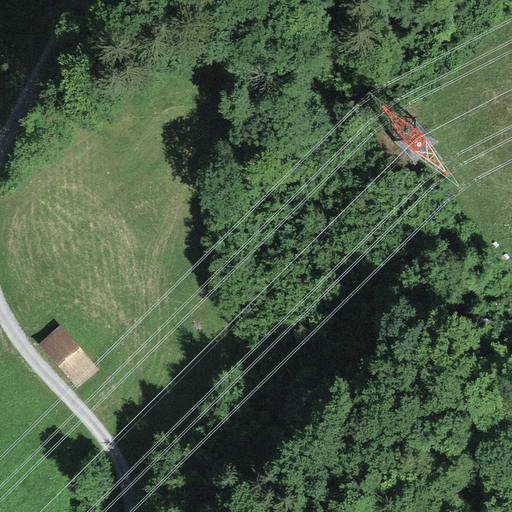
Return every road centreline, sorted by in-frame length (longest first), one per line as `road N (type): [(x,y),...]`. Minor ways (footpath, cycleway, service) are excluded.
road 1 (track): [(0,316),(128,488),(129,511)]
road 2 (track): [(77,0),(0,150)]
